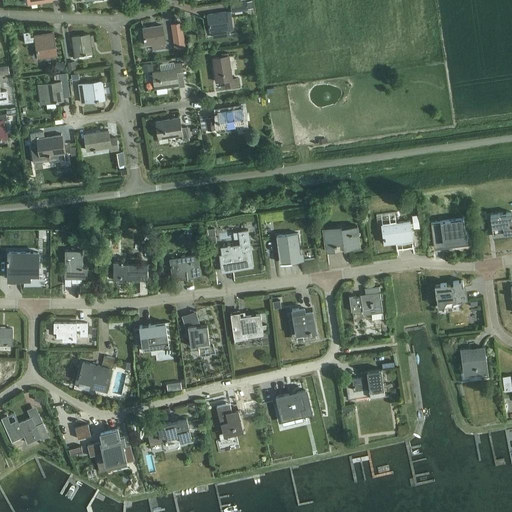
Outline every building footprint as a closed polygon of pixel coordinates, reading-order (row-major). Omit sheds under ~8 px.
[(232,11),(247,9),(246,1),(231,3),(232,11)] [(226,12),(207,14),(209,32),(212,31),(213,37),(229,35),(228,29),(233,28),(230,11),(226,12)] [(181,23),(172,24),(173,35),(181,34),(182,34),(181,23)] [(161,25),(143,28),(145,45),(152,44),(153,50),(165,48),(161,25)] [(53,33),(31,36),(30,31),(23,32),(25,42),(35,41),(38,58),(57,55),(53,33)] [(89,34),(72,37),(75,55),(92,53),(89,34)] [(232,79),(229,55),(212,58),(216,82),(225,80),(226,86),(238,84),(237,78),(232,79)] [(67,62),(69,70),(76,69),(74,60),(67,62)] [(54,68),(63,71),(65,64),(56,61),(54,68)] [(161,71),(153,72),(155,89),(177,85),(176,76),(183,75),(181,63),(160,66),(161,71)] [(1,95),(0,88),(0,74),(9,73),(8,65),(0,66),(0,102),(13,101),(11,94),(7,94),(1,95)] [(63,100),(62,97),(70,96),(68,78),(68,72),(56,74),(56,79),(60,78),(60,79),(60,82),(38,85),(40,103),(63,100)] [(105,84),(102,84),(101,81),(79,84),(81,103),(104,100),(102,87),(105,87),(105,84)] [(242,107),(218,111),(219,118),(218,118),(219,127),(243,124),(242,116),(243,116),(242,107)] [(15,109),(6,110),(7,117),(16,115),(15,109)] [(213,116),(205,117),(207,129),(215,128),(213,116)] [(168,141),(167,136),(182,134),(183,141),(189,140),(187,127),(181,128),(179,117),(167,119),(167,120),(156,122),(159,143),(168,141)] [(95,133),(83,135),(86,151),(109,146),(110,151),(118,150),(116,137),(110,139),(108,130),(95,132),(95,133)] [(43,131),(30,133),(31,140),(38,139),(40,153),(47,152),(47,155),(64,152),(61,135),(44,138),(43,131)] [(511,211),(490,215),(493,234),(511,231),(511,211)] [(433,235),(442,234),(443,241),(449,240),(449,242),(463,240),(467,236),(466,230),(465,231),(463,218),(440,221),(440,222),(431,223),(433,235)] [(409,220),(382,224),(384,243),(412,239),(409,220)] [(357,225),(323,230),(326,251),(345,248),(345,245),(359,243),(357,225)] [(227,246),(220,247),(223,269),(233,267),(232,262),(249,260),(248,251),(251,250),(248,229),(238,231),(240,244),(230,245),(230,244),(227,245),(227,246)] [(210,242),(218,241),(217,233),(214,234),(214,231),(208,232),(210,242)] [(277,235),(280,262),(286,261),(286,262),(292,261),(301,260),(297,233),(277,235)] [(65,250),(65,278),(87,278),(87,268),(82,267),(82,250),(65,250)] [(8,252),(8,279),(30,279),(30,272),(38,273),(38,253),(8,252)] [(182,258),(171,260),(173,272),(186,270),(187,275),(200,274),(197,254),(182,256),(182,258)] [(121,261),(113,261),(113,277),(148,277),(148,263),(123,263),(123,261),(121,261)] [(440,285),(436,285),(437,290),(435,290),(436,296),(437,296),(439,304),(443,303),(444,305),(445,307),(453,306),(458,306),(460,303),(460,301),(461,300),(463,298),(466,298),(464,286),(463,286),(462,280),(453,281),(453,283),(446,284),(446,282),(440,283),(440,285)] [(354,295),(355,303),(350,303),(351,311),(362,309),(363,314),(372,312),(373,318),(384,317),(380,287),(366,289),(367,295),(355,297),(354,295)] [(280,300),(273,301),(274,308),(281,307),(280,300)] [(312,310),(305,312),(304,306),(291,308),(293,317),(289,318),(292,338),(310,335),(310,334),(316,333),(312,310)] [(240,317),(240,311),(230,312),(234,337),(243,336),(243,332),(260,330),(259,324),(262,324),(260,313),(245,315),(246,316),(240,317)] [(99,328),(110,328),(110,313),(99,313),(99,328)] [(76,341),(76,338),(76,329),(80,329),(80,335),(87,335),(88,322),(54,322),(54,329),(56,329),(56,337),(62,337),(62,341),(76,341)] [(140,330),(135,330),(137,345),(142,344),(143,352),(149,351),(148,345),(168,343),(165,324),(170,323),(170,322),(165,323),(139,327),(140,330)] [(210,336),(208,336),(207,322),(196,324),(195,322),(187,323),(190,345),(198,344),(199,348),(213,344),(210,336)] [(0,328),(0,344),(12,344),(12,328),(0,328)] [(486,372),(483,347),(461,350),(465,375),(486,372)] [(122,368),(132,370),(133,365),(130,364),(130,362),(123,361),(122,368)] [(83,362),(78,381),(95,385),(94,388),(107,391),(112,369),(83,362)] [(353,384),(346,385),(348,398),(355,397),(355,394),(368,392),(368,395),(380,394),(384,393),(383,384),(387,384),(386,378),(382,379),(381,369),(362,371),(363,376),(352,378),(353,384)] [(180,382),(172,375),(166,383),(175,389),(176,387),(177,388),(181,383),(180,382)] [(510,375),(502,376),(504,390),(511,389),(510,375)] [(301,408),(309,406),(305,389),(276,396),(281,417),(302,412),(301,408)] [(34,400),(41,402),(43,396),(36,393),(34,400)] [(246,416),(255,414),(253,402),(244,404),(246,416)] [(230,403),(216,406),(221,424),(223,423),(226,433),(242,429),(238,411),(232,413),(230,403)] [(12,440),(24,434),(27,442),(40,437),(41,438),(48,435),(42,422),(35,425),(31,416),(16,423),(15,421),(10,423),(7,417),(1,419),(11,441),(12,441),(12,440)] [(162,442),(161,438),(165,437),(165,439),(167,439),(168,443),(191,437),(187,418),(157,425),(158,426),(147,429),(150,444),(162,442)] [(88,423),(76,426),(79,438),(92,435),(88,423)] [(108,463),(108,462),(126,457),(122,443),(125,442),(123,436),(120,437),(117,428),(100,433),(105,450),(98,451),(99,454),(99,455),(100,456),(100,457),(101,459),(102,460),(102,461),(104,462),(104,463),(105,464),(108,463)]
